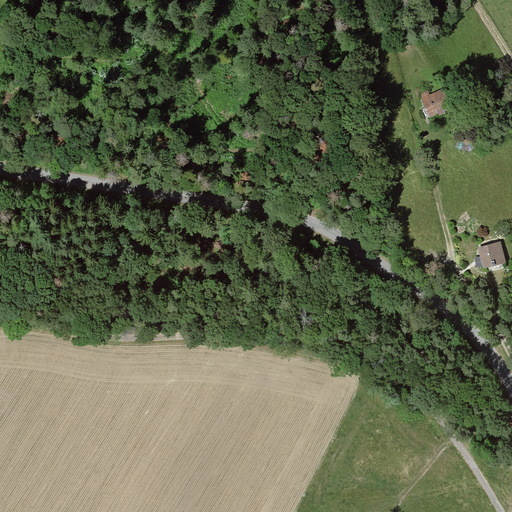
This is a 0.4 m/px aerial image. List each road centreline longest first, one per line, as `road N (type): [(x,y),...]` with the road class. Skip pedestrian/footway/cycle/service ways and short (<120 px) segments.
road 1 (track): [(0,322),(269,319),(394,361),(499,511)]
road 2 (unclassified): [(511,384),(482,341),(422,289),(306,220),(0,166)]
